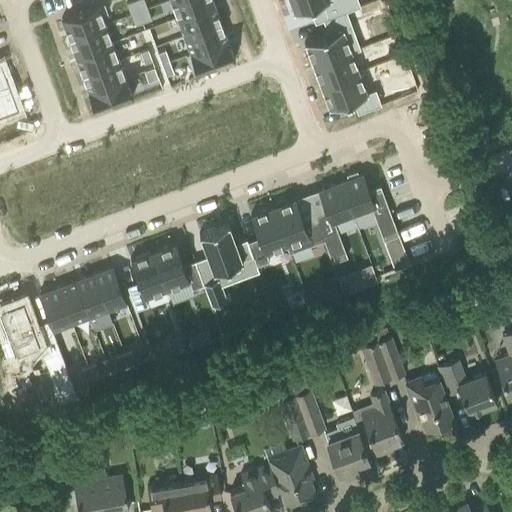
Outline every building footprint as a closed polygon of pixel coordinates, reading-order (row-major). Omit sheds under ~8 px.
[(138,10),(134,0),(125,0),(129,13),(138,10)] [(146,7),(143,0),(134,0),(138,10),(146,7)] [(212,0),(170,0),(176,17),(213,3),(212,0)] [(288,0),(293,13),(293,14),(309,8),(314,22),(322,19),(346,11),(359,5),(357,0),(288,0)] [(103,2),(61,18),(68,36),(104,23),(101,14),(107,12),(103,2)] [(213,3),(176,17),(183,35),(220,21),(213,3)] [(151,20),(146,7),(138,10),(143,23),(151,20)] [(143,23),(138,10),(129,13),(134,26),(143,23)] [(327,33),(303,42),(304,43),(305,43),(313,65),(350,51),(360,48),(346,11),(322,19),(327,33)] [(220,21),(183,35),(189,51),(189,52),(185,53),(186,55),(227,40),(227,38),(226,38),(220,21)] [(104,23),(68,36),(74,55),(111,41),(104,23)] [(227,40),(186,55),(193,73),(234,58),(227,40)] [(111,41),(74,55),(81,73),(118,59),(111,41)] [(404,53),(401,46),(390,50),(393,58),(404,53)] [(151,60),(147,49),(139,51),(143,63),(151,60)] [(169,61),(164,49),(157,52),(161,64),(169,61)] [(350,51),(313,65),(320,85),(358,71),(350,51)] [(11,57),(0,61),(0,87),(20,80),(11,57)] [(118,59),(81,73),(87,88),(87,90),(88,92),(125,78),(125,76),(124,76),(124,75),(118,59)] [(173,72),(169,61),(161,64),(165,75),(173,72)] [(153,67),(143,70),(147,80),(157,76),(153,67)] [(358,71),(320,85),(328,106),(327,106),(328,108),(352,99),(357,112),(380,104),(375,89),(366,92),(358,71)] [(125,78),(88,92),(94,110),(132,96),(125,78)] [(20,80),(0,87),(0,130),(6,128),(2,115),(29,105),(20,80)] [(347,178),(340,180),(352,214),(371,207),(383,239),(398,234),(380,185),(368,189),(362,172),(358,174),(356,170),(346,174),(347,178)] [(323,205),(312,210),(314,215),(323,239),(331,261),(346,256),(334,221),(352,214),(340,180),(317,189),(323,205)] [(275,204),(271,206),(285,243),(288,252),(323,239),(314,215),(303,220),(295,197),(286,201),(284,197),(274,201),(275,204)] [(258,236),(247,241),(252,256),(256,265),(268,260),(265,251),(285,243),(271,206),(250,214),(258,236)] [(228,222),(198,233),(199,234),(212,269),(212,271),(252,256),(247,241),(246,238),(234,242),(228,224),(228,223),(228,222)] [(175,242),(152,250),(166,288),(172,303),(194,294),(191,288),(203,284),(202,283),(194,260),(183,264),(175,242)] [(138,281),(127,285),(135,309),(147,305),(144,296),(166,288),(152,250),(130,259),(138,281)] [(112,265),(93,272),(107,309),(126,302),(112,265)] [(93,272),(75,279),(89,316),(107,309),(93,272)] [(217,277),(202,283),(203,284),(211,305),(226,300),(217,277)] [(75,279),(57,285),(71,323),(89,316),(75,279)] [(57,285),(38,292),(52,330),(71,323),(57,285)] [(22,298),(0,306),(0,320),(5,334),(0,336),(0,344),(4,356),(38,344),(57,395),(74,388),(48,319),(32,324),(22,298)] [(511,352),(509,354),(493,359),(501,381),(508,400),(511,398),(511,329),(511,330),(511,352)] [(199,345),(194,333),(184,337),(189,349),(199,345)] [(389,335),(375,340),(390,379),(403,374),(389,335)] [(390,379),(375,340),(360,346),(374,384),(390,379)] [(169,344),(154,349),(158,360),(173,354),(169,344)] [(131,350),(123,353),(127,364),(135,361),(131,350)] [(123,353),(116,355),(120,367),(127,364),(123,353)] [(484,372),(465,379),(457,358),(437,366),(447,394),(459,390),(468,414),(496,404),(484,372)] [(95,363),(87,366),(91,377),(99,375),(95,363)] [(87,366),(80,369),(84,380),(91,377),(87,366)] [(309,390),(301,368),(286,373),(295,395),(309,390)] [(452,419),(437,377),(436,373),(433,372),(428,372),(403,382),(416,418),(421,416),(425,429),(452,419)] [(223,396),(242,390),(239,381),(220,387),(223,396)] [(309,390),(295,395),(294,396),(308,432),(324,426),(310,389),(309,390)] [(362,418),(375,454),(394,447),(392,443),(402,440),(395,421),(383,389),(370,394),(376,412),(362,418)] [(335,412),(349,409),(346,394),(332,397),(335,412)] [(207,405),(205,396),(192,398),(193,407),(207,405)] [(308,432),(294,396),(280,401),(294,438),(308,432)] [(369,464),(362,445),(355,428),(352,417),(337,421),(338,425),(322,431),(332,456),(339,475),(369,464)] [(123,421),(126,445),(141,442),(137,419),(123,421)] [(310,466),(301,442),(267,455),(285,501),(313,491),(305,468),(310,466)] [(101,453),(94,454),(96,463),(103,462),(101,453)] [(268,461),(237,472),(242,486),(228,491),(236,511),(271,511),(265,496),(279,491),(268,461)] [(103,467),(95,468),(102,511),(115,511),(128,510),(121,474),(105,476),(103,467)] [(77,511),(102,511),(95,468),(87,469),(88,479),(72,482),(75,501),(77,511)] [(72,478),(70,471),(57,473),(58,481),(72,478)] [(194,479),(181,481),(186,511),(210,511),(208,499),(220,497),(215,473),(194,477),(194,479)] [(186,511),(181,481),(168,483),(168,481),(146,485),(150,509),(162,507),(162,511),(186,511)] [(446,511),(488,511),(483,502),(469,509),(465,502),(446,511)]
